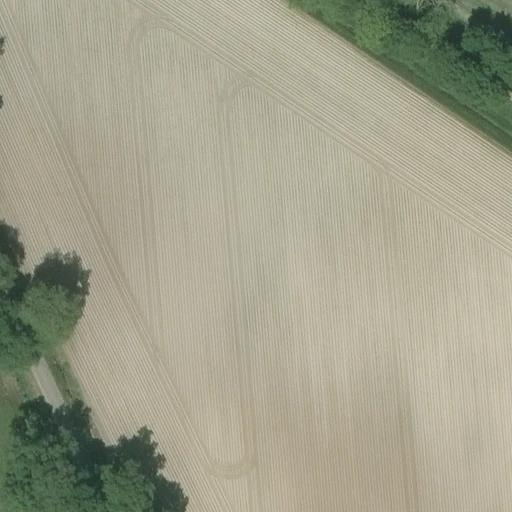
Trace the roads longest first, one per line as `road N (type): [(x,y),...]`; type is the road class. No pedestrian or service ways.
road 1 (unclassified): [(104,511),(0,289)]
road 2 (unclassified): [(511,100),(364,0)]
